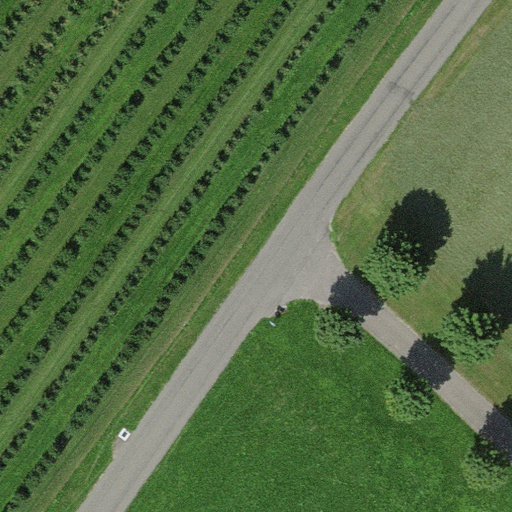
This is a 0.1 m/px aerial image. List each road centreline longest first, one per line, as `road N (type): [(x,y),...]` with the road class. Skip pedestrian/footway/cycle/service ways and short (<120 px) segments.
road 1 (unclassified): [(289,250),(104,511)]
road 2 (unclassified): [(473,0),(289,250)]
road 3 (residential): [(289,250),(338,284),(511,449)]
